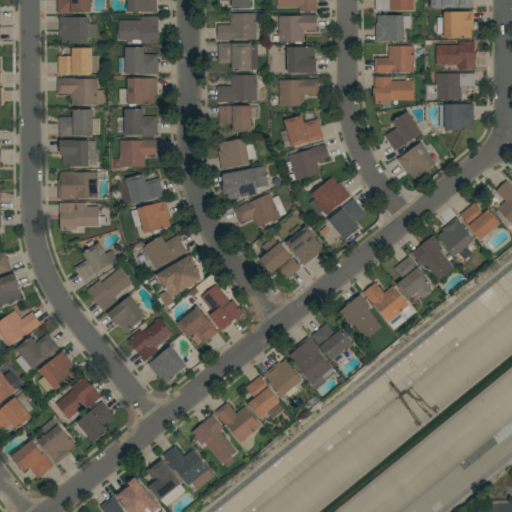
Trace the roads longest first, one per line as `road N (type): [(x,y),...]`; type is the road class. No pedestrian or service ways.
road 1 (residential): [(49,511),(505,139)]
road 2 (residential): [(30,0),(34,222),(45,268),(65,306),(158,424)]
road 3 (residential): [(189,0),(191,162),(201,204),(224,249),(282,324)]
road 4 (residential): [(347,0),(353,125),(367,167),(408,221)]
road 5 (residential): [(504,0),(505,139)]
